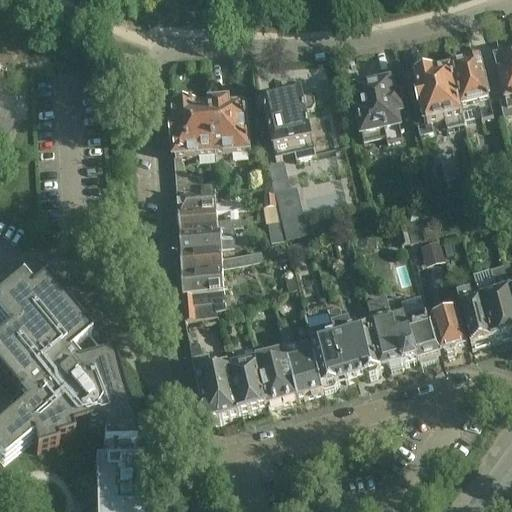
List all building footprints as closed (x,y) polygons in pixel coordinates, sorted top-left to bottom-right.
[(495,63),(505,104),(500,106),(504,122),(511,120),(511,55),(508,57),(506,60),(495,63)] [(467,69),(452,73),(464,120),(463,120),(465,126),(480,122),(481,126),(494,123),(478,63),(475,61),(469,62),(467,66),(467,69)] [(433,78),(414,82),(418,97),(415,98),(420,115),(421,115),(425,130),(417,132),(420,142),(433,138),(431,129),(445,126),(447,135),(464,131),(463,127),(465,126),(463,120),(464,120),(452,73),(451,70),(447,68),(435,71),(432,74),(433,78)] [(356,116),(361,139),(363,149),(386,144),(387,147),(400,145),(397,131),(399,131),(396,118),(402,116),(398,98),(392,99),(389,85),(373,88),(372,84),(358,87),(359,91),(355,92),(360,115),(356,116)] [(302,102),(283,106),(282,103),(272,106),(272,108),(263,111),(275,164),(282,162),(281,158),(293,155),(295,165),(315,160),(305,117),(312,116),(315,110),(313,104),(308,101),(302,102)] [(212,112),(215,160),(216,177),(223,177),(225,174),(225,166),(222,164),(222,159),(248,157),(245,110),(244,110),(244,106),(242,103),(230,104),(228,106),(228,111),(212,112)] [(215,160),(212,112),(212,108),(209,106),(197,107),(195,109),(195,113),(174,115),(175,132),(172,132),(173,149),(175,163),(215,160)] [(511,161),(503,164),(508,186),(511,184),(511,161)] [(267,171),(273,197),(288,194),(282,167),(267,171)] [(175,169),(177,199),(203,197),(202,182),(184,183),(183,168),(175,169)] [(504,207),(511,204),(511,193),(501,196),(504,207)] [(468,198),(471,207),(483,203),(480,194),(468,198)] [(203,197),(177,199),(178,219),(216,216),(243,214),(242,205),(216,207),(215,196),(203,197)] [(263,198),(264,211),(275,210),(274,197),(263,198)] [(369,223),(359,214),(352,222),(362,231),(369,223)] [(216,216),(178,219),(179,237),(220,234),(233,233),(242,233),(241,224),(217,226),(216,216)] [(284,244),(281,225),(268,227),(271,246),(284,244)] [(426,225),(407,230),(412,246),(430,241),(426,225)] [(412,246),(407,230),(397,233),(401,249),(412,246)] [(220,234),(179,237),(180,257),(221,255),(234,253),(233,233),(220,234)] [(221,255),(180,257),(181,278),(222,275),(262,268),(261,259),(222,266),(222,255),(234,253),(221,255)] [(478,294),(478,295),(493,347),(511,341),(511,298),(508,286),(504,271),(474,280),(478,294)] [(222,275),(181,278),(183,311),(213,308),(216,316),(225,314),(223,295),(222,275)] [(97,440),(102,439),(124,432),(132,430),(112,359),(91,365),(79,350),(91,340),(44,284),(17,306),(7,294),(0,300),(0,323),(8,334),(0,340),(0,378),(25,409),(0,429),(0,441),(13,458),(31,443),(35,457),(57,451),(56,446),(73,442),(71,434),(88,429),(89,432),(94,431),(97,440)] [(493,347),(478,295),(458,300),(472,353),(493,347)] [(366,307),(370,319),(385,375),(387,375),(391,377),(403,374),(405,369),(419,365),(420,368),(435,364),(435,361),(437,360),(425,314),(392,323),(386,302),(366,307)] [(255,318),(265,316),(263,306),(252,308),(255,318)] [(454,306),(428,313),(441,359),(444,358),(447,361),(455,359),(457,354),(468,351),(458,318),(454,306)] [(213,308),(183,311),(184,325),(217,322),(216,317),(225,314),(216,316),(213,308)] [(338,313),(330,316),(347,386),(366,381),(366,382),(367,381),(369,383),(370,383),(371,383),(376,381),(376,382),(377,381),(378,378),(379,378),(379,377),(381,376),(367,321),(350,326),(349,325),(341,328),(341,325),(342,323),(340,314),(338,313)] [(304,323),(308,338),(311,350),(323,397),(335,393),(336,390),(338,390),(337,389),(347,386),(330,316),(304,323)] [(279,330),(280,333),(284,349),(297,404),(323,397),(311,350),(298,353),(296,346),(288,347),(287,341),(291,340),(288,327),(279,330)] [(193,368),(202,366),(198,349),(189,351),(193,368)] [(284,349),(254,356),(255,361),(256,364),(268,413),(287,407),(297,404),(284,349)] [(225,356),(227,365),(241,422),(250,419),(250,418),(268,413),(256,364),(255,361),(238,365),(238,367),(234,368),(231,355),(225,356)] [(241,422),(227,365),(194,373),(205,426),(213,429),(239,422),(241,422)] [(149,425),(132,430),(124,432),(102,439),(103,462),(94,462),(94,511),(149,511),(149,477),(151,477),(151,461),(146,461),(146,455),(146,450),(152,450),(152,434),(151,434),(149,425)]
